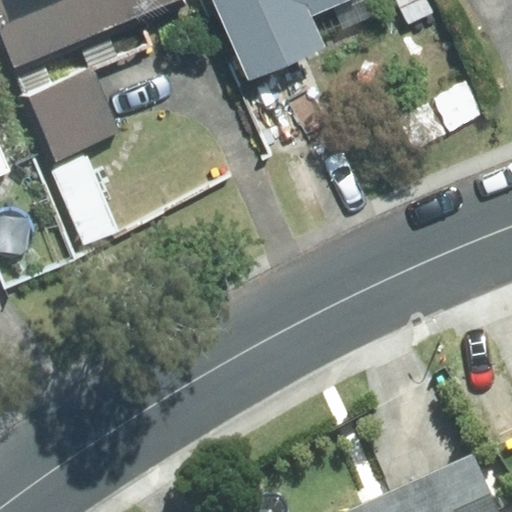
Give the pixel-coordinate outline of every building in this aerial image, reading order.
[(0,0),(0,23),(17,61),(157,0),(0,0)] [(220,0),(252,71),(327,37),(311,3),(317,0),(220,0)] [(93,66),(19,95),(46,160),(119,130),(93,66)] [(0,167),(10,163),(0,138),(0,167)] [(498,511),(472,454),(344,511),(498,511)]
